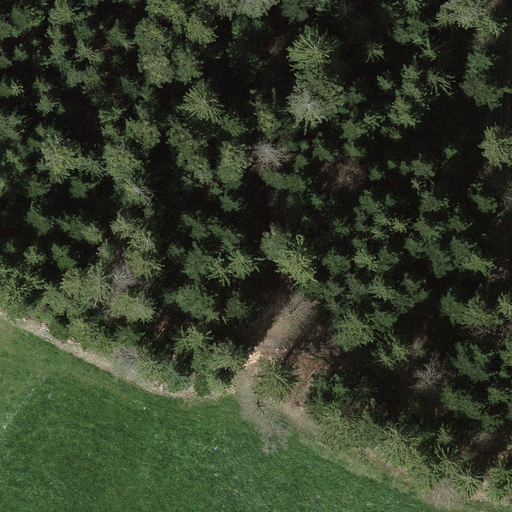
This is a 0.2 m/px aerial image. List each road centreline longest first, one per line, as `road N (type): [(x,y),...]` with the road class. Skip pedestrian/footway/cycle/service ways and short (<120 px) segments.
road 1 (track): [(511,452),(428,413),(353,357),(268,253),(211,0)]
road 2 (track): [(511,218),(499,127),(508,0)]
